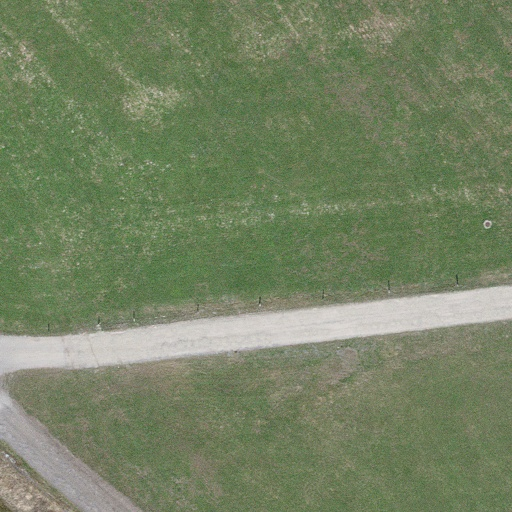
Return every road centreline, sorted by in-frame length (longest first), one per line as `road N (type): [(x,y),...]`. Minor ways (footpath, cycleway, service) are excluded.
road 1 (track): [(0,356),(344,333),(511,308)]
road 2 (track): [(109,511),(0,412)]
